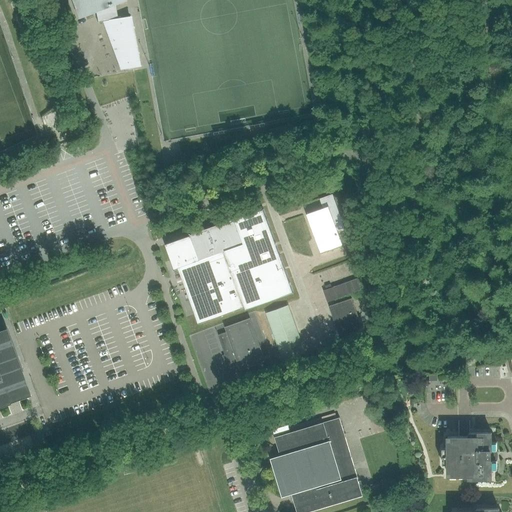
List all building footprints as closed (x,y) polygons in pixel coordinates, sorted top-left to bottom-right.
[(125,0),(71,0),(78,18),(95,12),(96,14),(116,11),(115,4),(126,0),(125,0)] [(130,16),(102,21),(102,22),(120,69),(139,66),(130,16)] [(345,227),(333,193),(319,198),(323,208),(306,214),(320,253),(343,245),(337,229),(345,227)] [(246,309),(293,292),(263,209),(235,219),(235,218),(190,234),(191,235),(165,244),(174,269),(178,268),(198,324),(245,307),(246,309)] [(323,291),(327,302),(361,290),(357,278),(323,291)] [(173,301),(180,320),(193,315),(181,282),(176,284),(181,298),(173,301)] [(352,299),(329,306),(340,338),(363,330),(352,299)] [(266,313),(283,361),(305,353),(288,305),(266,313)] [(239,364),(241,368),(264,360),(249,319),(226,328),(228,331),(218,335),(229,368),(239,364)] [(0,404),(29,394),(5,328),(0,329),(0,404)] [(362,492),(346,439),(343,428),(339,417),(290,432),(288,425),(273,430),(281,457),(277,458),(277,457),(276,458),(280,469),(278,470),(281,482),(283,482),(287,494),(288,493),(287,493),(291,491),(298,511),(362,492)] [(496,470),(496,450),(496,442),(491,442),(491,433),(469,433),(469,436),(447,437),(447,448),(442,448),(442,464),(447,464),(447,475),(469,475),(469,479),(491,479),(491,470),(496,470)]
